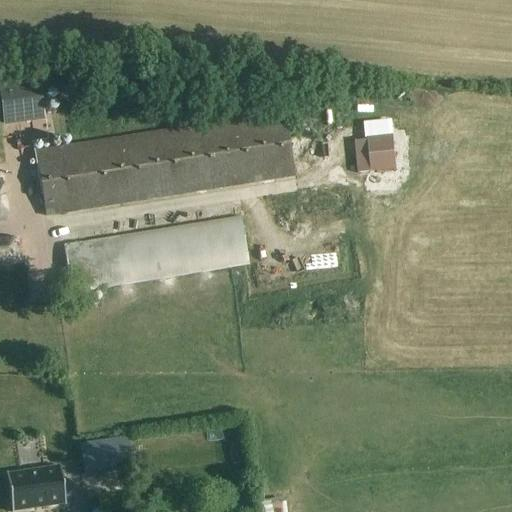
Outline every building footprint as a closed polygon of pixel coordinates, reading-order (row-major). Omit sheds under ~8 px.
[(0,111),(2,127),(43,121),(36,77),(0,82),(0,111)] [(44,218),(294,178),(283,111),(33,151),(44,218)] [(69,294),(247,266),(239,218),(62,246),(69,294)] [(0,268),(22,266),(17,237),(0,240),(0,268)] [(83,478),(131,470),(125,438),(78,445),(83,478)] [(61,473),(7,480),(11,511),(48,511),(66,510),(61,473)]
